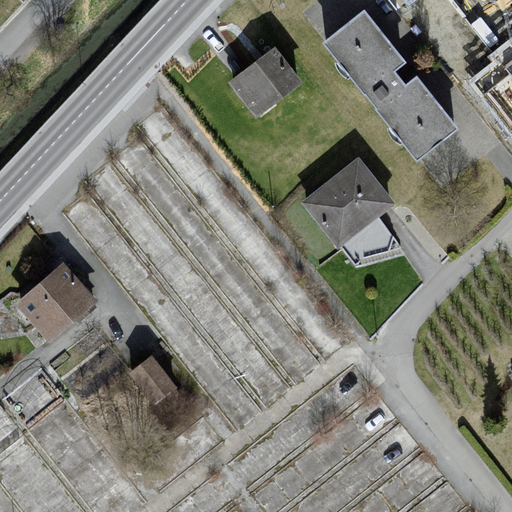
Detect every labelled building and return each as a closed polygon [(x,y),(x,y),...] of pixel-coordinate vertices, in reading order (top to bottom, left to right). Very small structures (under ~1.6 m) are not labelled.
[(466,136),(372,20),(332,52),(426,168),(466,136)] [(282,53),(234,87),(262,125),(310,90),(282,53)] [(365,164),(307,209),(342,254),(400,209),(365,164)] [(64,263),(16,304),(50,343),(98,302),(64,263)] [(130,372),(156,406),(180,388),(154,354),(130,372)]
